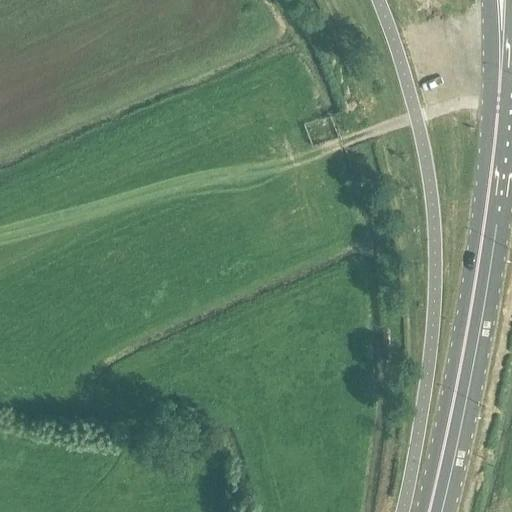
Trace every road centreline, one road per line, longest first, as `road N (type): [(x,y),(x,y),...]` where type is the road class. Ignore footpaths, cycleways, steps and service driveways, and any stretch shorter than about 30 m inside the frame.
road 1 (secondary): [(423,511),(479,227),(499,31)]
road 2 (track): [(511,107),(468,105),(351,140)]
